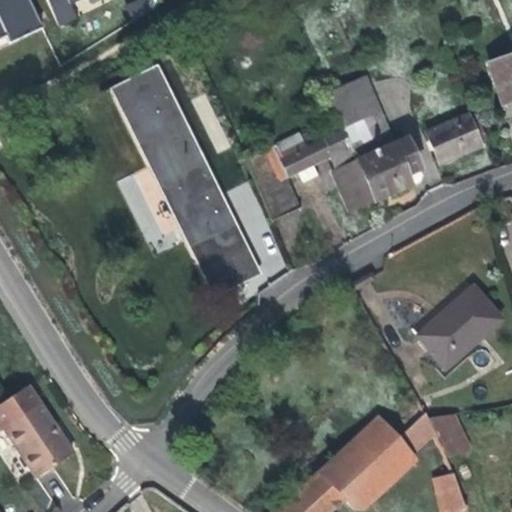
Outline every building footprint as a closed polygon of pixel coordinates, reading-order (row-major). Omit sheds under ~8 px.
[(0,0),(0,48),(42,29),(27,0),(0,0)] [(70,3),(77,0),(45,0),(58,26),(77,18),(70,3)] [(133,22),(149,12),(143,0),(142,0),(126,8),(133,22)] [(511,58),(481,72),(498,111),(511,105),(511,58)] [(224,232),(232,228),(156,69),(116,88),(217,298),(248,282),(224,232)] [(337,134),(370,205),(406,188),(402,178),(415,172),(401,139),(389,145),(381,127),(363,134),(351,109),(369,101),(359,78),(322,94),(337,134)] [(363,134),(381,127),(369,101),(351,109),(363,134)] [(433,138),(444,169),(482,156),(470,125),(433,138)] [(0,149),(9,143),(0,130),(0,149)] [(347,215),(370,205),(337,134),(302,150),(295,137),(259,154),(273,183),(282,179),(293,173),(309,166),(325,159),(332,173),(330,174),(347,215)] [(313,172),(309,166),(293,173),(297,180),(313,172)] [(129,177),(117,183),(148,243),(161,236),(129,177)] [(273,183),(254,191),(260,205),(288,193),(282,179),(273,183)] [(248,182),(227,191),(237,212),(257,203),(248,182)] [(260,205),(268,224),(297,211),(288,193),(260,205)] [(257,278),(232,228),(224,232),(248,282),(257,278)] [(463,293),(414,339),(442,369),(481,334),(494,322),(466,291),(463,293)] [(31,405),(21,390),(0,404),(0,430),(32,480),(67,457),(33,406),(31,405)] [(372,419),(249,511),(327,511),(341,499),(351,509),(358,509),(411,462),(404,455),(431,434),(423,420),(421,416),(394,443),(372,419)] [(447,416),(423,420),(431,434),(444,460),(464,451),(447,416)] [(431,478),(438,511),(442,511),(465,509),(464,505),(462,505),(451,476),(431,478)]
